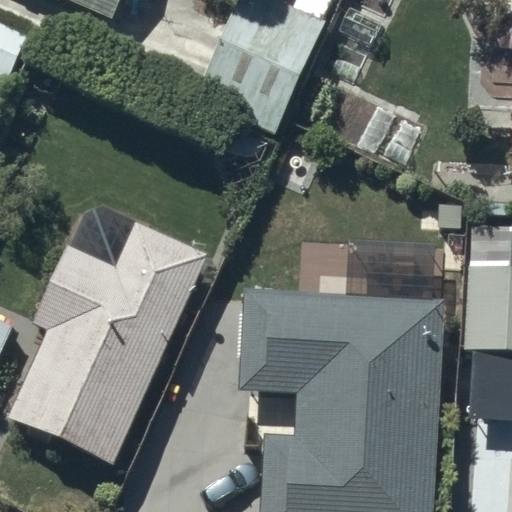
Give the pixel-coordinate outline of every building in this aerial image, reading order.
[(45,0),(108,28),(121,0),(45,0)] [(274,141),(322,27),(319,26),(329,0),(295,0),(290,13),(259,0),(239,0),(194,108),(274,141)] [(0,119),(10,97),(7,96),(26,55),(0,42),(0,119)] [(113,473),(209,261),(135,228),(115,274),(66,252),(31,330),(44,336),(5,425),(113,473)] [(511,276),(468,274),(464,357),(511,358),(511,276)] [(432,511),(438,305),(394,303),(395,277),(315,275),(315,297),(240,295),(236,400),(245,401),(243,448),(260,448),(257,511),(432,511)] [(0,357),(12,331),(0,325),(0,357)]
